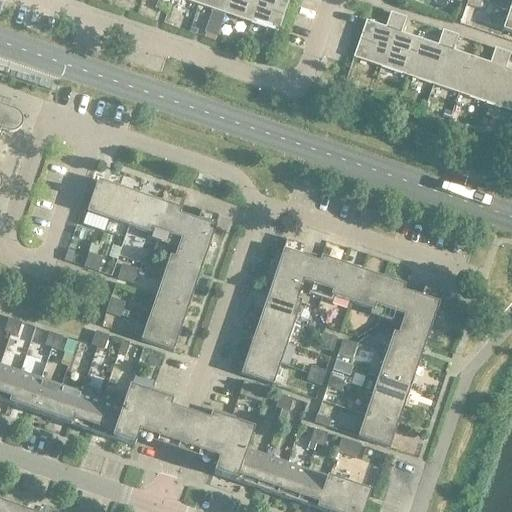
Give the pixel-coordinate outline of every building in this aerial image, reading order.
[(199,0),(197,5),(223,14),(228,0),(199,0)] [(257,0),(228,0),(223,14),(249,23),(257,0)] [(257,0),(249,23),(277,33),(287,0),(257,0)] [(481,1),(477,0),(467,0),(465,5),(478,10),(481,1)] [(511,11),(508,11),(501,31),(511,34),(511,11)] [(397,16),(389,13),(384,28),(365,21),(352,58),(379,68),(397,16)] [(405,19),(397,16),(379,68),(405,77),(418,40),(400,33),(405,19)] [(449,34),(441,31),(436,46),(418,40),(405,77),(431,86),(449,34)] [(457,36),(449,34),(431,86),(458,94),(470,58),(452,51),(457,36)] [(502,52),(494,49),(489,64),(470,58),(458,94),(484,103),(502,52)] [(509,54),(502,52),(484,103),(511,113),(511,109),(511,71),(504,69),(509,54)] [(0,185),(0,184),(0,183),(0,181),(0,130),(5,133),(8,133),(10,133),(11,133),(14,132),(15,132),(17,131),(18,130),(19,128),(20,127),(21,126),(21,125),(21,122),(21,121),(21,120),(21,118),(20,116),(19,115),(19,114),(17,112),(15,111),(13,110),(0,105),(0,185)] [(85,213),(107,221),(118,188),(96,181),(85,213)] [(138,195),(118,188),(107,221),(128,228),(138,195)] [(159,202),(138,195),(128,228),(147,234),(148,235),(159,202)] [(180,210),(159,202),(148,235),(147,234),(145,239),(168,246),(171,237),(180,240),(173,259),(173,260),(200,269),(218,216),(200,210),(196,221),(179,215),(180,210)] [(304,246),(285,239),(282,250),(282,251),(268,292),(295,302),(296,301),(302,282),(310,285),(307,294),(330,302),(332,297),(330,297),(341,265),(320,257),(318,263),(300,256),(304,246)] [(88,254),(83,268),(90,271),(95,256),(88,254)] [(102,259),(95,256),(90,271),(97,273),(102,259)] [(168,257),(161,279),(193,290),(200,269),(173,260),(173,259),(168,257)] [(121,265),(118,272),(133,277),(135,270),(121,265)] [(362,272),(341,265),(330,297),(332,297),(351,304),(362,272)] [(133,277),(118,272),(116,279),(130,284),(133,277)] [(382,279),(362,272),(351,304),(370,310),(371,311),(382,279)] [(193,290),(161,279),(154,299),(186,310),(193,290)] [(404,286),(382,279),(371,311),(370,310),(369,315),(391,323),(394,314),(403,316),(396,335),(396,336),(424,346),(442,293),(424,287),(420,297),(402,291),(404,286)] [(295,302),(268,292),(261,313),(293,324),(300,302),(296,301),(295,302)] [(124,304),(109,299),(107,306),(121,311),(124,304)] [(186,310),(154,299),(147,320),(179,331),(186,310)] [(121,311),(107,306),(104,313),(119,318),(121,311)] [(293,324),(261,313),(254,333),(286,344),(293,324)] [(14,321),(7,319),(3,332),(9,335),(14,321)] [(179,331),(147,320),(140,341),(172,352),(179,331)] [(21,324),(14,321),(9,335),(16,337),(21,324)] [(94,332),(90,345),(96,348),(101,334),(94,332)] [(55,335),(48,333),(44,346),(50,348),(55,335)] [(286,344),(254,333),(247,354),(279,365),(286,344)] [(108,337),(101,334),(96,348),(103,350),(108,337)] [(322,334),(319,341),(334,346),(336,339),(322,334)] [(392,334),(385,355),(417,366),(424,346),(396,336),(396,335),(392,334)] [(61,337),(55,335),(50,348),(57,351),(61,337)] [(341,340),(339,348),(354,353),(356,345),(341,340)] [(128,344),(121,341),(117,355),(124,357),(128,344)] [(334,346),(319,341),(317,348),(331,353),(334,346)] [(354,353),(339,348),(336,355),(351,360),(354,353)] [(279,365),(247,354),(240,375),(272,386),(279,365)] [(417,366),(385,355),(378,376),(410,386),(417,366)] [(336,361),(333,371),(348,376),(351,367),(336,361)] [(19,373),(0,366),(0,402),(8,405),(19,373)] [(310,369),(307,376),(322,380),(324,374),(310,369)] [(40,380),(19,373),(8,405),(29,412),(40,380)] [(322,380),(307,376),(305,382),(320,387),(322,380)] [(329,376),(327,382),(342,387),(344,381),(329,376)] [(410,386),(378,376),(371,396),(403,407),(410,386)] [(60,387),(40,380),(29,412),(49,419),(60,387)] [(266,390),(242,382),(238,396),(262,404),(266,390)] [(342,387),(327,382),(325,389),(339,394),(342,387)] [(80,394),(60,387),(49,419),(69,426),(80,394)] [(127,388),(121,408),(122,408),(111,440),(133,447),(135,439),(176,453),(215,467),(212,475),(234,482),(245,450),(252,431),(232,424),(234,418),(211,411),(207,422),(189,416),(168,409),(172,397),(150,390),(148,395),(127,388)] [(101,401),(80,394),(69,426),(90,433),(101,401)] [(279,395),(274,408),(281,410),(285,397),(279,395)] [(403,407),(371,396),(364,416),(396,427),(403,407)] [(292,400),(285,397),(281,410),(288,413),(292,400)] [(122,408),(121,408),(101,401),(90,433),(111,440),(122,408)] [(316,416),(313,424),(327,429),(330,421),(316,416)] [(396,427),(364,416),(356,438),(388,449),(396,427)] [(320,432),(313,430),(309,443),(315,445),(320,432)] [(326,434),(320,432),(315,445),(322,448),(326,434)] [(360,446),(340,439),(336,452),(355,459),(360,446)] [(245,450),(234,482),(254,489),(266,457),(245,450)] [(286,464),(266,457),(254,489),(275,496),(286,464)] [(306,471),(286,464),(275,496),(295,503),(306,471)] [(327,478),(306,471),(295,503),(316,510),(327,478)] [(362,511),(369,492),(327,478),(316,510),(321,511),(362,511)] [(17,511),(18,510),(0,503),(0,511),(17,511)]
